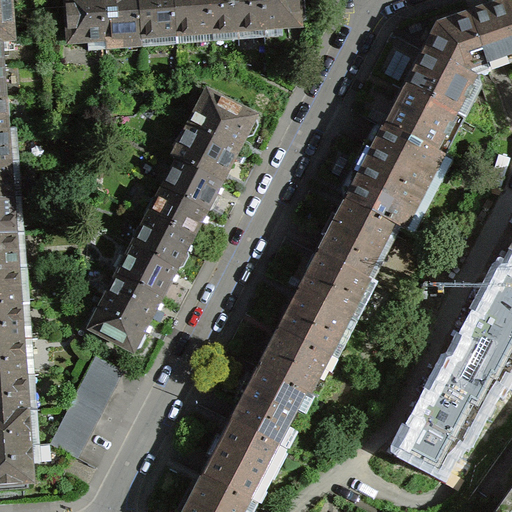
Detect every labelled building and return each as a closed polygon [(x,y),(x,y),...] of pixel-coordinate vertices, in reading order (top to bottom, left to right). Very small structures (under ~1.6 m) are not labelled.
[(14,1),(12,0),(0,0),(0,39),(0,40),(13,39),(12,19),(15,16),(16,13),(17,9),(16,5),(14,1)] [(66,0),(69,43),(106,41),(102,0),(66,0)] [(102,0),(106,41),(141,38),(138,0),(102,0)] [(138,0),(141,38),(177,35),(174,0),(138,0)] [(197,42),(197,34),(212,33),(209,0),(174,0),(177,35),(177,43),(197,42)] [(209,0),(212,33),(238,31),(235,0),(209,0)] [(235,0),(238,31),(264,29),(261,0),(235,0)] [(261,0),(264,29),(300,26),(300,21),(305,20),(303,0),(261,0)] [(487,64),(511,55),(511,0),(491,7),(470,14),(487,64)] [(424,51),(464,72),(487,64),(470,14),(438,26),(429,43),(424,51)] [(405,89),(456,116),(464,99),(468,101),(475,89),(471,87),(476,78),(464,72),(424,51),(412,75),(405,89)] [(385,127),(436,153),(445,137),(449,139),(455,127),(451,125),(456,116),(405,89),(391,115),(385,127)] [(196,129),(237,150),(242,142),(245,136),(246,137),(252,135),(257,126),(255,120),(254,119),(255,117),(213,95),(203,114),(198,111),(190,126),(196,129)] [(436,153),(385,127),(373,150),(364,146),(356,161),(350,172),(359,176),(347,200),(394,225),(414,235),(424,217),(415,212),(444,157),(436,153)] [(225,175),(237,150),(196,129),(186,146),(181,143),(174,157),(177,159),(221,182),(225,175)] [(7,130),(0,130),(0,162),(9,162),(9,152),(7,130)] [(176,173),(167,191),(206,211),(206,210),(207,210),(213,208),(217,199),(216,194),(215,193),(218,187),(221,182),(177,159),(171,171),(176,173)] [(0,198),(12,198),(9,162),(0,162),(0,198)] [(152,219),(191,239),(195,232),(206,211),(167,191),(162,188),(156,199),(161,202),(152,219)] [(0,234),(15,233),(12,198),(0,198),(0,234)] [(322,234),(327,237),(318,254),(366,279),(394,225),(347,200),(337,218),(332,215),(328,223),(322,234)] [(137,248),(176,268),(176,267),(177,268),(183,266),(187,256),(186,251),(185,250),(188,244),(191,239),(152,219),(147,217),(141,228),(146,231),(137,248)] [(0,270),(17,269),(15,233),(0,234),(0,270)] [(131,260),(122,277),(161,297),(164,290),(176,268),(137,248),(132,246),(126,257),(131,260)] [(299,292),(350,319),(370,281),(366,279),(318,254),(306,278),(299,292)] [(0,306),(20,305),(17,269),(0,270),(0,306)] [(452,365),(496,390),(501,393),(510,374),(509,373),(511,367),(511,274),(508,272),(502,269),(478,313),(485,317),(483,322),(478,319),(475,324),(472,330),(470,329),(452,365)] [(110,287),(116,290),(111,299),(149,319),(152,314),(161,297),(122,277),(117,274),(110,287)] [(279,330),(330,356),(350,319),(299,292),(286,316),(279,330)] [(146,325),(149,319),(111,299),(106,296),(99,309),(104,312),(95,329),(90,326),(89,327),(133,350),(134,348),(135,349),(140,347),(145,338),(144,332),(143,332),(146,325)] [(0,341),(23,340),(20,305),(0,306),(0,341)] [(307,392),(311,394),(330,356),(279,330),(266,355),(259,367),(307,392)] [(0,377),(25,376),(23,340),(0,341),(0,377)] [(116,383),(122,371),(95,357),(88,371),(115,385),(116,383)] [(442,475),(454,454),(456,455),(463,442),(461,442),(476,414),(482,417),(496,390),(452,365),(448,363),(429,401),(434,404),(431,408),(425,405),(422,411),(419,418),(420,418),(401,453),(442,475)] [(231,421),(279,446),(307,392),(259,367),(242,400),(231,421)] [(109,397),(115,385),(88,371),(80,386),(107,400),(109,397)] [(0,412),(28,410),(25,376),(0,377),(0,412)] [(101,411),(107,400),(80,386),(73,400),(100,414),(101,411)] [(94,426),(100,414),(73,400),(65,415),(92,429),(94,426)] [(0,447),(30,445),(28,410),(0,412),(0,447)] [(58,429),(85,443),(86,440),(92,429),(65,415),(58,429)] [(203,475),(251,500),(279,446),(231,421),(214,454),(203,475)] [(79,454),(85,443),(58,429),(50,443),(68,453),(77,457),(79,454)] [(33,482),(32,470),(58,468),(65,453),(68,454),(68,453),(50,443),(50,444),(30,445),(0,447),(0,489),(28,487),(27,482),(33,482)] [(187,506),(183,511),(244,511),(251,500),(203,475),(187,506)] [(511,511),(511,489),(509,494),(496,511),(511,511)]
